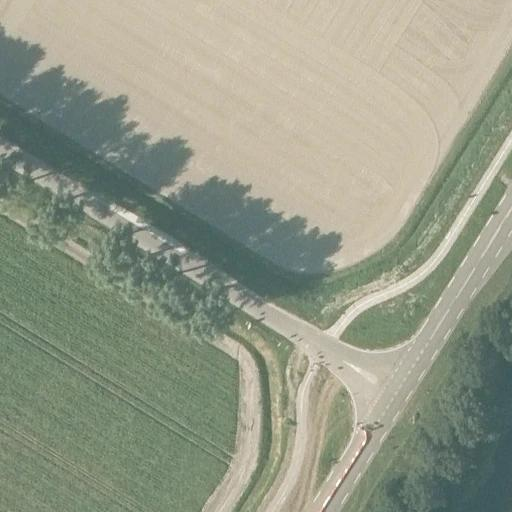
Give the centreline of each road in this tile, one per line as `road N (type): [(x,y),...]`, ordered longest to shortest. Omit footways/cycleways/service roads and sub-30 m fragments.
road 1 (unclassified): [(342,361),(0,149)]
road 2 (secondary): [(403,380),(511,207)]
road 3 (secondary): [(321,511),(387,405)]
